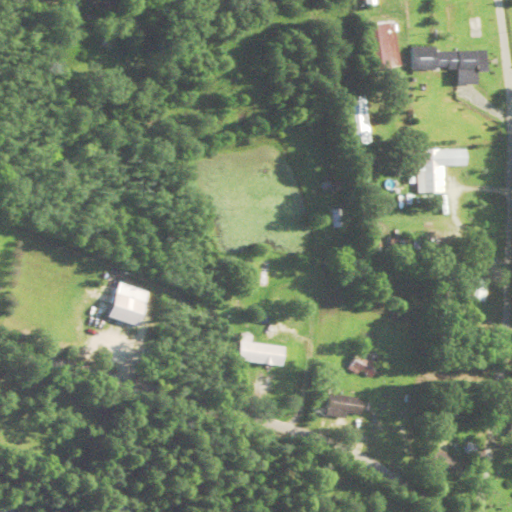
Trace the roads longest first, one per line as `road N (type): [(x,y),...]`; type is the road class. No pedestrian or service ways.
road 1 (residential): [(474,511),(506,291),(511,131),(496,0)]
road 2 (residential): [(447,511),(327,435),(0,342)]
